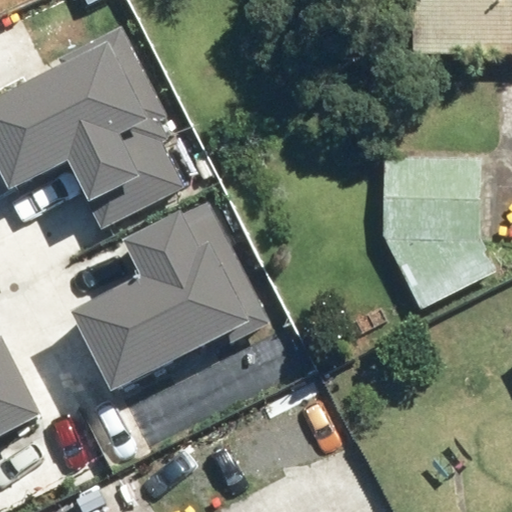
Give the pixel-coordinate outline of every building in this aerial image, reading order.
[(511,0),(418,0),(418,53),(511,54),(511,0)] [(206,170),(165,90),(156,95),(121,27),(0,87),(0,158),(12,181),(61,156),(96,225),(206,170)] [(387,165),(384,249),(417,308),(483,272),(471,250),(474,168),(387,165)] [(127,383),(274,312),(217,196),(130,239),(146,273),(87,301),(127,383)] [(0,441),(55,415),(17,335),(0,342),(0,441)]
